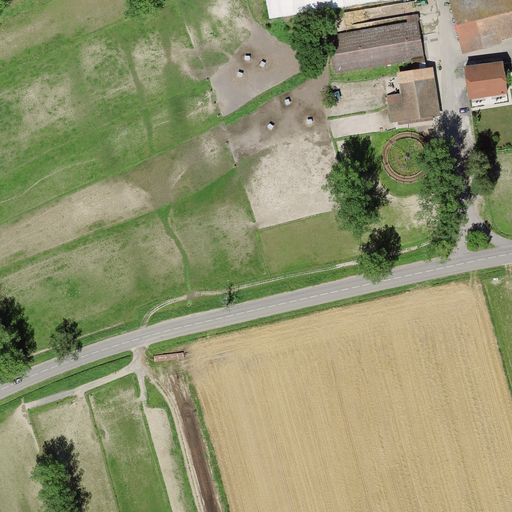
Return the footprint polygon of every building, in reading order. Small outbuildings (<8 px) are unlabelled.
[(263,0),(268,23),(413,0),(263,0)] [(511,0),(447,0),(461,59),(503,49),(501,40),(511,37),(511,0)] [(407,23),(330,35),(336,73),(424,59),(417,16),(406,18),(407,23)] [(511,61),(468,67),(472,101),(511,96),(511,61)] [(402,97),(388,99),(392,126),(443,118),(435,70),(399,75),(402,97)] [(434,154),(431,146),(427,140),(420,135),(412,132),(404,133),(397,135),(390,140),(386,147),(384,155),(385,164),(388,171),(394,177),(402,181),(410,182),(418,180),(425,176),(430,169),(433,162),(434,154)]
